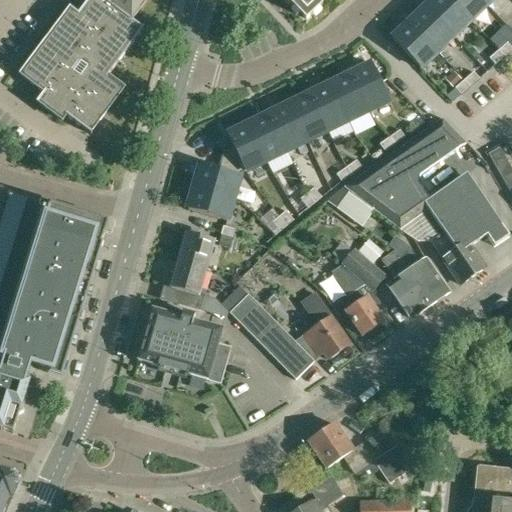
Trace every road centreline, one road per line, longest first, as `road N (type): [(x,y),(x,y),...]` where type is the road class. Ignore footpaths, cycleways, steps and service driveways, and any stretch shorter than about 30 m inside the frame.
road 1 (tertiary): [(76,416),(179,69)]
road 2 (secondary): [(224,468),(511,278)]
road 3 (residential): [(179,69),(225,78),(260,72),(338,30),(371,0)]
